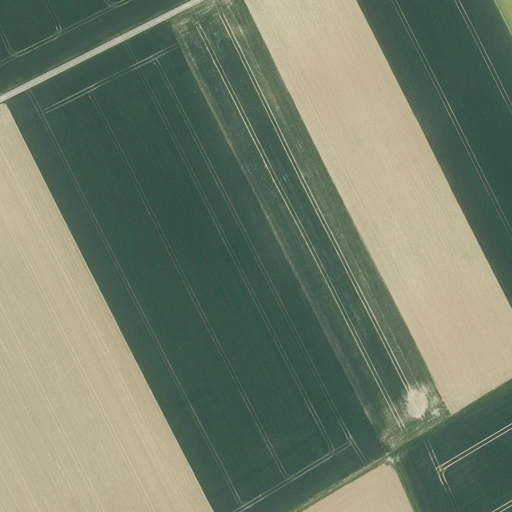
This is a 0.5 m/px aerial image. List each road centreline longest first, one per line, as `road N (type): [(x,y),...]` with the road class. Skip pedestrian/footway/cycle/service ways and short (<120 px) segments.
road 1 (track): [(296,511),(511,384)]
road 2 (track): [(0,101),(201,0)]
